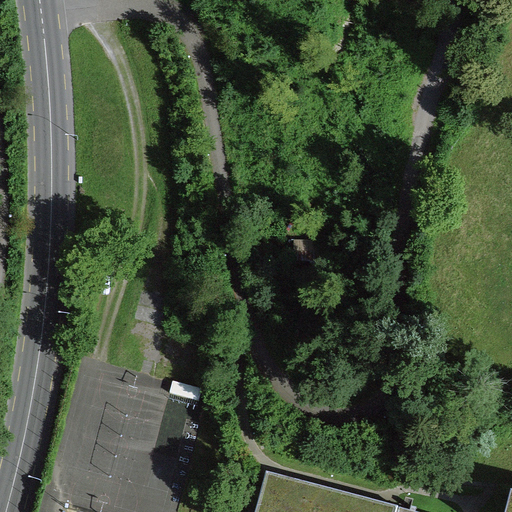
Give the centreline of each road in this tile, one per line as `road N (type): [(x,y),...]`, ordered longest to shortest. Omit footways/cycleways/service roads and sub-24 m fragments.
road 1 (track): [(452,0),(438,69),(405,156),(396,215),(403,353),(386,402),(341,417),(307,403),(273,370),(252,331),(195,43),(169,13),(138,3),(46,9)]
road 2 (secondary): [(4,511),(38,361),(53,141),(44,0)]
road 3 (track): [(104,5),(144,171),(140,222),(112,307)]
